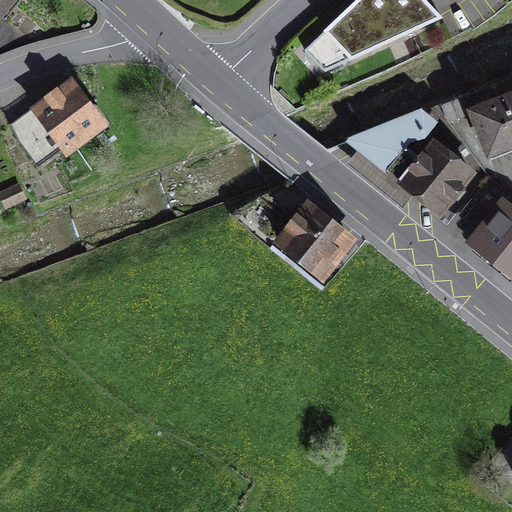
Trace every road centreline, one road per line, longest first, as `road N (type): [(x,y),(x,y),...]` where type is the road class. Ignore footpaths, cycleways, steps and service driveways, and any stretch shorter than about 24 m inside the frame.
road 1 (tertiary): [(511,323),(219,82)]
road 2 (residential): [(0,76),(127,42),(150,20)]
